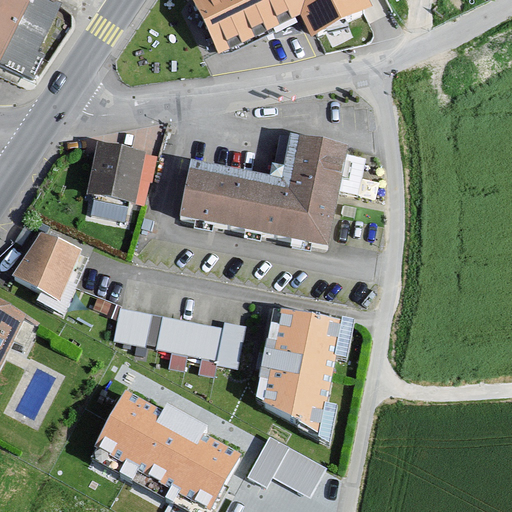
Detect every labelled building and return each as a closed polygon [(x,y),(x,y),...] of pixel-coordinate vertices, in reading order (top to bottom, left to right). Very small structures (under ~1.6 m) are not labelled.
[(46,0),(25,0),(0,51),(0,71),(24,83),(61,7),(49,1),(46,0)] [(0,0),(0,51),(25,0),(0,0)] [(373,14),(365,0),(193,0),(192,1),(221,60),(299,21),(311,44),(373,14)] [(292,198),(193,178),(183,225),(330,255),(351,155),(303,145),(292,198)] [(152,159),(97,152),(90,202),(142,210),(145,210),(152,159)] [(23,282),(59,299),(79,255),(44,238),(23,282)] [(146,312),(116,305),(110,335),(140,341),(146,312)] [(0,307),(0,364),(24,321),(0,307)] [(234,365),(242,321),(220,318),(220,323),(159,312),(153,345),(214,356),(213,361),(234,365)] [(322,434),(337,324),(282,317),(268,405),(322,434)] [(241,456),(126,395),(98,447),(214,508),(241,456)] [(313,497),(329,465),(271,437),(251,477),(271,487),(275,478),(313,497)]
